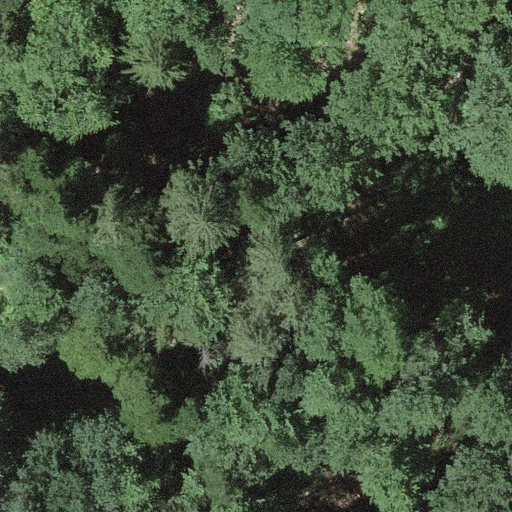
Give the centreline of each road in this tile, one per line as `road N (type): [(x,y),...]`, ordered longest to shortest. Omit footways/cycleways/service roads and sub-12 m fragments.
road 1 (track): [(0,363),(511,457)]
road 2 (track): [(182,0),(265,36),(511,92)]
